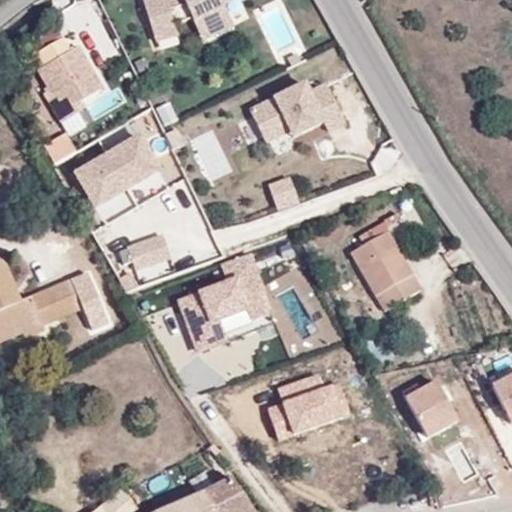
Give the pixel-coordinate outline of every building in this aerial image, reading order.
[(181,0),(184,6),(170,11),(168,5),(166,0),(148,0),(143,2),(157,43),(179,36),(175,25),(192,19),(197,28),(227,12),(223,4),(230,0),(181,0)] [(184,6),(181,0),(168,5),(170,11),(184,6)] [(234,25),(227,12),(197,28),(203,40),(234,25)] [(60,123),(76,113),(72,106),(83,99),(101,89),(76,48),(70,51),(62,38),(29,58),(49,90),(42,94),(60,123)] [(279,152),(348,132),(335,86),(269,105),(270,109),(193,131),(207,182),(241,172),(235,152),(276,140),(279,152)] [(40,106),(31,93),(24,97),(33,111),(40,106)] [(72,106),(76,113),(88,106),(83,99),(72,106)] [(144,134),(75,175),(97,211),(166,170),(144,134)] [(0,211),(14,203),(0,178),(0,211)] [(287,209),(300,203),(293,186),(279,191),(287,209)] [(374,238),(387,230),(382,222),(369,230),(374,238)] [(421,289),(387,230),(374,238),(369,230),(358,236),(364,245),(350,254),(384,312),(421,289)] [(148,245),(129,251),(131,254),(134,265),(137,272),(171,260),(164,239),(148,245)] [(0,344),(21,335),(42,326),(51,322),(39,293),(20,301),(1,257),(0,257),(0,344)] [(80,278),(71,282),(75,291),(84,286),(80,278)] [(70,279),(39,293),(51,322),(82,308),(75,291),(71,282),(70,279)] [(42,326),(21,335),(23,340),(43,331),(42,326)] [(511,420),(511,373),(491,385),(511,421),(511,420)] [(322,378),(278,391),(293,443),(355,424),(344,387),(326,393),(322,378)] [(402,394),(427,438),(458,420),(435,382),(419,391),(416,386),(402,394)] [(161,487),(156,477),(146,483),(152,493),(161,487)] [(252,511),(230,477),(205,490),(157,511),(252,511)] [(134,511),(137,510),(122,488),(93,511),(134,511)]
